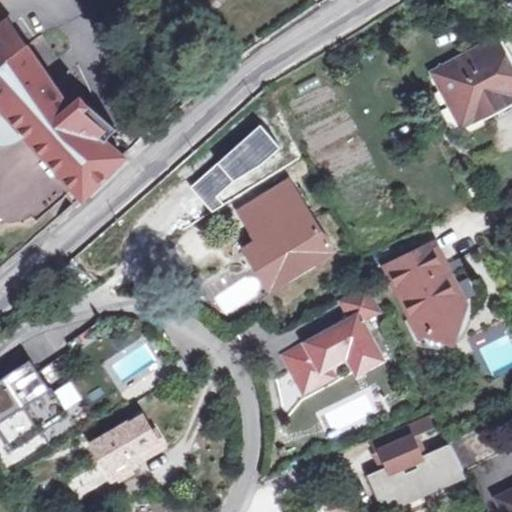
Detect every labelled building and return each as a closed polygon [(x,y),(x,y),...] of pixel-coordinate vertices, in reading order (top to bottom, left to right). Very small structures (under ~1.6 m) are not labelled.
[(0,108),(82,200),(123,158),(108,145),(118,135),(97,118),(88,129),(74,117),(63,101),(70,96),(62,85),(55,90),(7,21),(0,26),(0,108)] [(160,57),(145,29),(125,39),(140,68),(160,57)] [(498,42),(488,48),(491,54),(495,55),(503,52),(498,42)] [(491,54),(488,48),(449,67),(441,64),(439,72),(435,75),(465,132),(486,120),(483,115),(511,99),(511,68),(503,52),(495,55),(491,54)] [(511,99),(483,115),(486,120),(511,106),(511,99)] [(260,125),(191,187),(212,212),(224,205),(216,196),(233,180),(260,165),(280,148),(260,125)] [(264,245),(249,254),(269,288),(329,250),(296,199),(276,210),(267,197),(241,213),(253,235),(257,233),(259,237),(264,245)] [(245,246),(249,254),(264,245),(259,237),(245,246)] [(436,274),(439,267),(437,263),(427,242),(380,267),(391,288),(407,320),(417,340),(450,324),(457,326),(470,286),(436,274)] [(74,258),(59,271),(75,288),(90,275),(74,258)] [(417,340),(407,320),(400,324),(412,349),(419,350),(426,350),(433,350),(440,349),(446,347),(453,345),(459,342),(465,338),(471,334),(476,330),(481,325),(485,319),(488,313),(492,307),(494,301),(496,294),(497,287),(439,267),(436,274),(470,286),(457,326),(450,324),(417,340)] [(357,312),(285,351),(299,377),(322,364),(348,350),(357,367),(380,355),(357,312)] [(43,348),(30,354),(33,360),(46,353),(43,348)] [(40,373),(54,394),(71,382),(57,361),(40,373)] [(322,364),(299,377),(305,388),(327,375),(322,364)] [(131,456),(155,442),(147,430),(141,420),(127,427),(126,425),(93,445),(112,477),(135,463),(131,456)] [(388,470),(369,479),(383,511),(387,511),(397,509),(398,511),(406,511),(425,503),(422,496),(420,492),(439,484),(463,474),(499,457),(484,429),(449,447),(420,457),(413,441),(433,432),(427,420),(405,429),(406,432),(370,445),(376,456),(382,454),(388,470)] [(0,442),(0,466),(11,459),(3,446),(0,442)] [(131,456),(135,463),(160,450),(155,442),(131,456)] [(11,459),(0,466),(0,469),(9,483),(22,476),(11,459)] [(500,511),(511,511),(511,494),(496,503),(500,511)]
